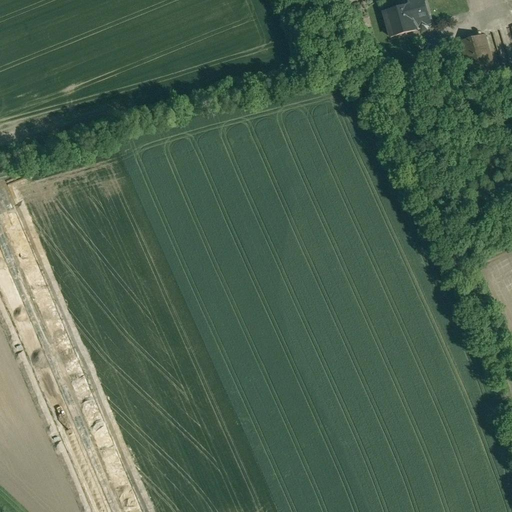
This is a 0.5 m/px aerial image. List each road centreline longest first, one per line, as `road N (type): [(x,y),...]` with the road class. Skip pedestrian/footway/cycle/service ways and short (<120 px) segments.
road 1 (unclassified): [(316,0),(349,60),(408,132),(511,391)]
road 2 (unknown): [(511,19),(455,36),(433,53),(425,172)]
